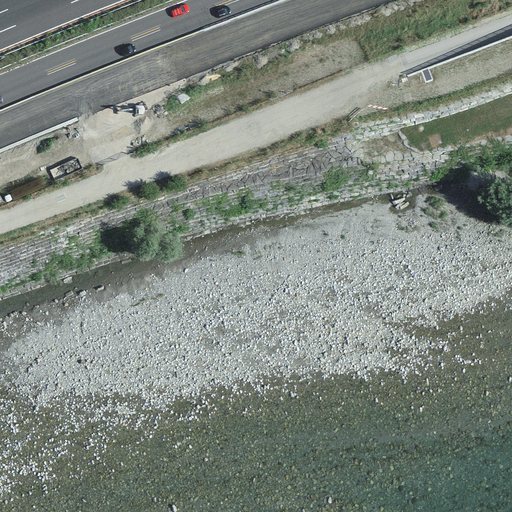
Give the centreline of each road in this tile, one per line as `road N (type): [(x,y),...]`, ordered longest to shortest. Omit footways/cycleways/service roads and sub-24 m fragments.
road 1 (track): [(511,21),(0,222)]
road 2 (motorway): [(0,104),(268,0)]
